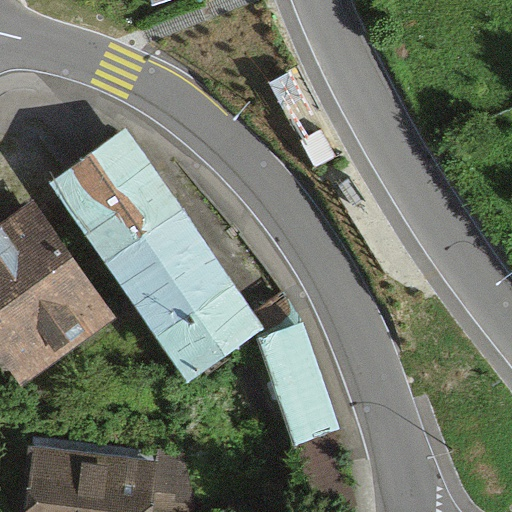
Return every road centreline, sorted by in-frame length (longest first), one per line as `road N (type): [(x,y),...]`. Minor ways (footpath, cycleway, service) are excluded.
road 1 (residential): [(408,511),(373,363),(347,304),(267,186),(165,94),(119,70),(0,36)]
road 2 (residential): [(511,320),(411,178),(322,0)]
